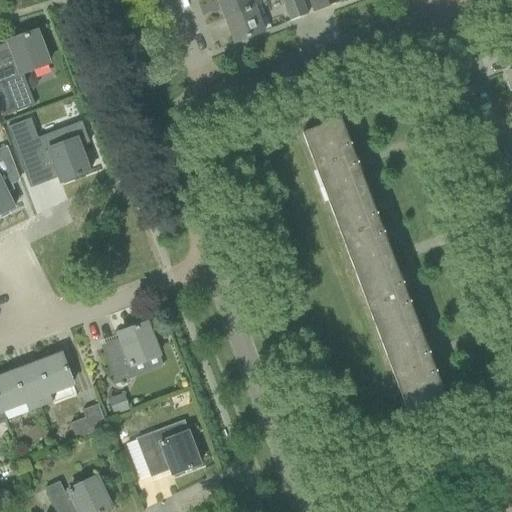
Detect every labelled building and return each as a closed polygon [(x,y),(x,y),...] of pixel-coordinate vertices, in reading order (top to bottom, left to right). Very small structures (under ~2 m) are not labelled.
[(216,0),(224,20),(260,6),(257,0),(216,0)] [(282,0),(290,22),(307,16),(300,0),(282,0)] [(326,0),(307,0),(312,13),(329,7),(326,0)] [(258,17),(263,15),(260,6),(224,20),(233,44),(264,32),(258,17)] [(0,113),(2,118),(33,107),(21,75),(48,64),(36,32),(8,42),(11,50),(0,54),(0,113)] [(30,119),(7,128),(23,172),(25,171),(24,169),(38,165),(38,167),(43,180),(57,175),(60,183),(89,172),(80,147),(89,144),(81,122),(37,139),(30,119)] [(355,158),(355,159),(340,119),(301,133),(328,203),(366,189),(361,175),(360,174),(361,174),(356,159),(355,158)] [(0,215),(13,209),(6,194),(14,190),(10,184),(12,183),(19,180),(7,148),(0,150),(0,215)] [(381,228),(373,208),(366,189),(328,203),(354,273),(392,259),(386,244),(387,243),(381,228)] [(398,274),(398,273),(392,259),(354,273),(380,343),(418,328),(404,289),(399,273),(398,274)] [(121,342),(102,349),(115,384),(129,379),(125,370),(159,357),(158,356),(146,323),(118,334),(121,342)] [(424,343),(418,328),(380,343),(407,412),(445,398),(430,359),(431,358),(430,357),(425,343),(424,343)] [(73,386),(68,374),(61,355),(25,369),(28,378),(40,408),(52,404),(49,396),(73,386)] [(40,408),(28,378),(25,369),(0,378),(0,408),(5,423),(6,423),(2,414),(25,405),(28,413),(40,408)] [(114,417),(130,411),(123,394),(107,400),(114,417)] [(75,439),(106,427),(98,405),(82,411),(85,419),(70,425),(75,439)] [(151,435),(137,440),(143,457),(150,475),(169,468),(171,476),(200,465),(187,432),(155,444),(151,435)] [(59,482),(45,489),(53,505),(56,511),(103,511),(110,509),(102,491),(94,476),(71,488),(64,491),(59,482)]
